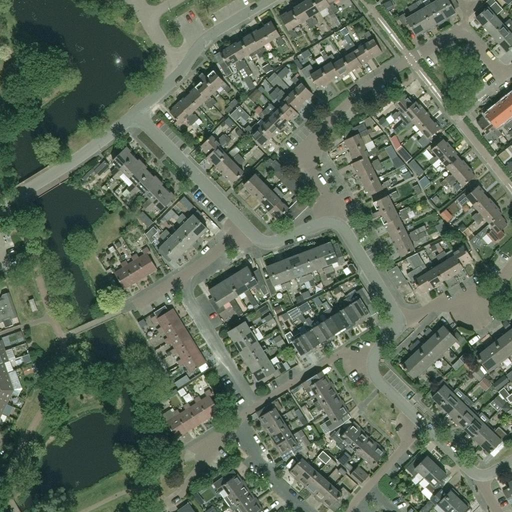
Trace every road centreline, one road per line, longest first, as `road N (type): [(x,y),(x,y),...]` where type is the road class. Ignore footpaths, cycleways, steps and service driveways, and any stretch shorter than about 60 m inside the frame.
road 1 (residential): [(333,223),(308,164),(308,143),(373,83),(463,31),(506,73)]
road 2 (unclassified): [(136,113),(213,33),(269,0)]
road 3 (unclassified): [(0,207),(136,113)]
road 4 (unclassified): [(243,227),(136,113)]
road 5 (residential): [(256,406),(177,279)]
road 6 (residential): [(396,319),(440,304),(473,307),(511,266)]
road 7 (residential): [(256,406),(342,352),(371,360)]
road 8 (residential): [(154,511),(182,491),(235,423)]
